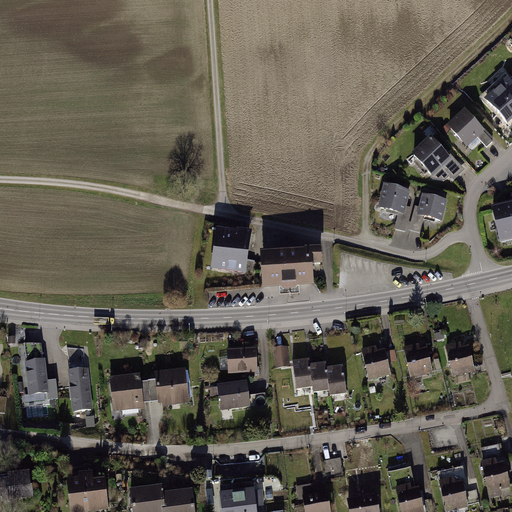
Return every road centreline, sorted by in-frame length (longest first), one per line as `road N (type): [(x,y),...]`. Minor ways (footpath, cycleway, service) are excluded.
road 1 (residential): [(468,284),(500,400),(491,408),(220,451),(0,435)]
road 2 (tertiary): [(468,284),(278,314),(96,317),(0,307)]
road 3 (track): [(365,245),(366,160),(511,19)]
road 4 (residential): [(209,210),(416,256),(473,233)]
road 5 (track): [(222,213),(209,0)]
road 6 (track): [(0,179),(62,181),(209,210)]
